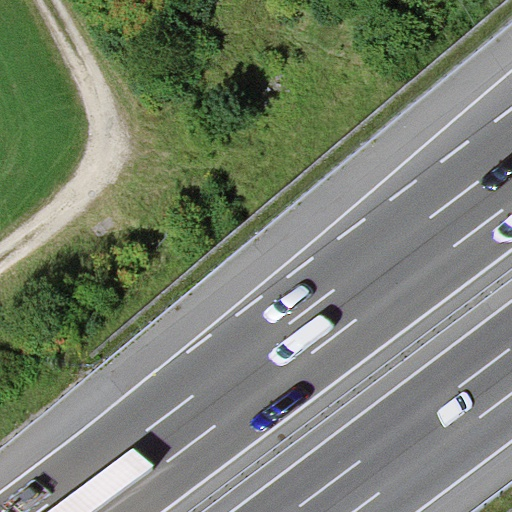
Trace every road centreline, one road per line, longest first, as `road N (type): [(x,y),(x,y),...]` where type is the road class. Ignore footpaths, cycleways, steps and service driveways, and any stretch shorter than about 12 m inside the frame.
road 1 (motorway): [(511,179),(70,511)]
road 2 (track): [(46,0),(90,75),(105,130),(95,174),(53,220),(0,259)]
road 3 (motorway): [(324,511),(511,371)]
